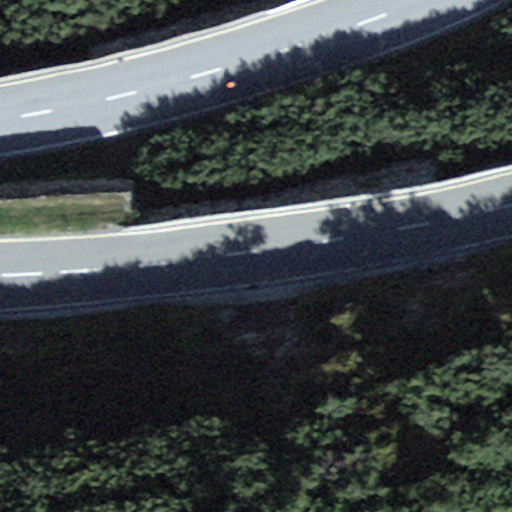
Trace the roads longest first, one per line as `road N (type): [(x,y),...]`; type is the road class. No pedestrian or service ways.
road 1 (primary): [(511,206),(194,261),(0,274)]
road 2 (primary): [(0,120),(215,71),(418,0)]
